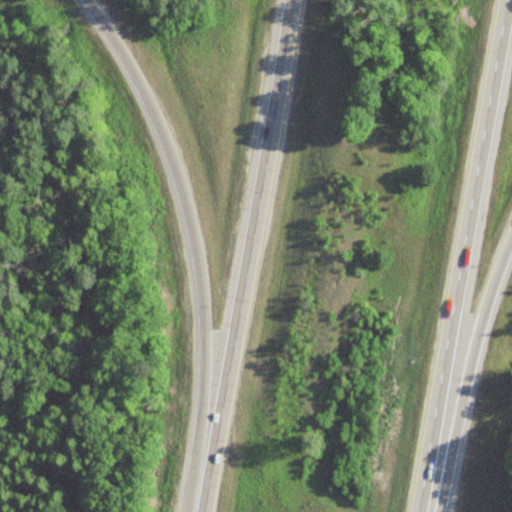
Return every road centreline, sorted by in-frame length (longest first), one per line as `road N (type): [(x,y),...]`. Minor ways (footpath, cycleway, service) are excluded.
road 1 (motorway): [(85,0),(145,99),(186,208),(197,264),(202,369),(185,511)]
road 2 (motorway): [(290,0),(202,511)]
road 3 (motorway): [(412,511),(496,0)]
road 4 (motorway): [(436,511),(483,311),(511,231)]
